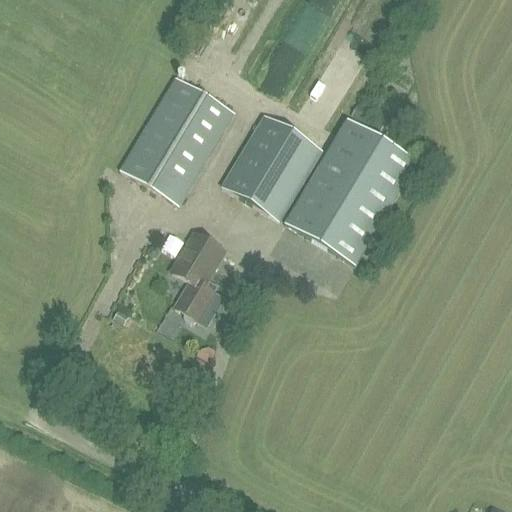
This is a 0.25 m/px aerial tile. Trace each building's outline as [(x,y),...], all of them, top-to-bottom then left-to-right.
[(240,0),(234,9),(246,18),(258,0),(240,0)] [(257,86),(279,101),(294,80),(272,65),(257,86)] [(178,210),(234,118),(175,82),(119,174),(178,210)] [(356,109),(351,118),(379,135),(384,126),(356,109)] [(354,270),(416,166),(347,124),(285,229),(354,270)] [(298,166),(304,156),(259,128),(221,190),(267,218),(287,184),(292,188),(303,169),(298,166)] [(199,273),(210,279),(223,257),(194,239),(171,276),(189,287),(190,288),(199,273)] [(203,291),(210,279),(199,273),(190,288),(189,287),(174,312),(184,318),(183,320),(184,324),(190,327),(194,326),(195,325),(198,326),(199,325),(207,330),(223,304),(214,299),(215,298),(203,291)]
